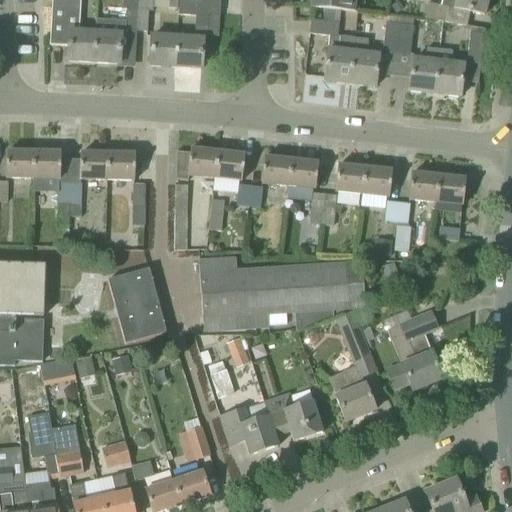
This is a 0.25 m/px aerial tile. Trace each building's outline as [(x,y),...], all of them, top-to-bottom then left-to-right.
[(67,63),(92,64),(94,34),(78,33),(79,0),(51,0),(49,47),(68,48),(67,63)] [(125,32),(135,33),(137,12),(137,0),(122,0),(122,11),(126,11),(125,22),(96,20),(95,34),(94,34),(92,64),(119,66),(119,51),(125,51),(125,32)] [(178,0),(168,0),(168,10),(177,10),(177,0),(179,0),(178,0)] [(177,10),(176,17),(195,18),(208,18),(208,15),(219,16),(220,3),(199,2),(186,1),(179,0),(177,0),(177,10)] [(310,0),(310,9),(310,10),(324,12),(323,22),(332,24),(333,12),(339,12),(355,14),(356,0),(310,0)] [(427,4),(424,19),(445,23),(448,8),(484,16),(487,0),(442,0),(441,7),(427,4)] [(146,33),(148,13),(137,12),(135,33),(146,33)] [(327,50),(324,79),(324,83),(349,86),(354,40),(336,38),(338,24),(339,12),(333,12),(332,24),(323,22),(310,21),(309,35),(329,38),(327,50)] [(208,18),(207,37),(218,37),(219,16),(208,15),(208,18)] [(382,52),(395,54),(398,26),(385,24),(382,52)] [(413,27),(398,26),(395,54),(410,55),(413,27)] [(451,52),(439,51),(434,96),(459,99),(463,67),(480,69),(484,30),(470,29),(466,62),(463,61),(462,66),(450,65),(451,52)] [(176,39),(151,37),(149,68),(174,69),(176,39)] [(176,39),(174,69),(201,71),(202,40),(176,39)] [(374,89),(378,56),(366,55),(367,41),(354,40),(349,86),(374,89)] [(408,93),(434,96),(439,51),(425,49),(424,62),(412,61),(408,93)] [(214,179),(217,153),(190,150),(189,154),(175,153),(175,181),(187,181),(188,176),(214,179)] [(5,180),(32,181),(33,153),(6,153),(5,180)] [(60,154),(33,153),(32,181),(59,181),(60,154)] [(244,156),(217,153),(214,179),(241,182),(244,156)] [(107,181),(107,155),(80,154),(79,181),(107,181)] [(107,155),(107,181),(134,182),(134,155),(107,155)] [(288,187),(290,161),(263,158),(261,184),(288,187)] [(290,161),(288,187),(314,191),(317,164),(290,161)] [(337,167),(334,193),(361,196),(364,170),(337,167)] [(391,172),(364,170),(361,196),(388,199),(391,172)] [(435,204),(438,178),(411,175),(408,201),(435,204)] [(438,178),(435,204),(462,207),(465,181),(438,178)] [(69,185),(58,185),(57,216),(69,216),(69,185)] [(81,185),(69,185),(69,216),(69,218),(80,218),(81,185)] [(132,186),(131,227),(131,251),(143,251),(143,227),(144,227),(145,186),(132,186)] [(236,208),(248,209),(248,208),(250,187),(238,186),(236,208)] [(186,251),(187,187),(174,187),(173,251),(186,251)] [(262,189),(250,187),(248,208),(260,209),(262,189)] [(308,225),(321,227),(324,196),(312,195),(308,225)] [(337,197),(324,196),(321,227),(333,228),(337,197)] [(211,202),(209,231),(220,232),(223,203),(211,202)] [(395,224),(398,204),(385,203),(383,223),(395,224)] [(395,224),(408,226),(410,205),(398,204),(395,224)] [(408,253),(410,230),(395,228),(392,251),(393,251),(408,253)] [(439,229),(438,241),(458,243),(459,231),(439,229)] [(374,240),(372,257),(389,259),(391,243),(374,240)] [(267,315),(285,314),(288,314),(293,313),(295,333),(334,317),(333,311),(347,310),(352,309),(360,309),(364,308),(364,307),(362,281),(361,263),(348,264),(344,264),(270,269),(235,271),(234,259),(198,261),(203,333),(268,328),(267,315)] [(0,366),(14,367),(14,362),(41,363),(43,322),(15,321),(15,317),(43,317),(44,266),(0,265),(0,366)] [(154,299),(156,299),(148,270),(107,281),(115,310),(117,309),(119,317),(117,317),(124,346),(166,335),(158,306),(156,307),(154,299)] [(337,319),(349,349),(357,369),(330,380),(337,397),(335,398),(345,423),(374,411),(361,378),(375,372),(372,364),(370,359),(364,343),(359,332),(352,313),(337,319)] [(400,364),(385,370),(394,390),(408,384),(412,392),(442,380),(431,354),(430,354),(423,335),(436,330),(430,315),(387,332),(400,364)] [(227,346),(232,359),(244,354),(239,341),(227,346)] [(160,345),(146,349),(149,361),(163,357),(160,345)] [(53,363),(66,360),(63,347),(50,350),(53,363)] [(213,352),(200,357),(204,369),(208,367),(211,376),(225,372),(222,363),(217,364),(213,352)] [(112,361),(116,377),(131,373),(127,357),(112,361)] [(94,376),(90,358),(75,362),(80,380),(94,376)] [(321,433),(311,402),(293,408),(289,395),(264,403),(264,405),(263,405),(267,417),(274,438),(290,433),(293,443),(321,433)] [(243,412),(243,410),(219,418),(229,448),(244,444),(249,457),(277,448),(274,438),(267,417),(263,405),(243,412)] [(59,480),(51,431),(50,431),(48,416),(28,419),(30,435),(28,435),(32,460),(44,458),(48,481),(59,480)] [(74,427),(51,431),(59,480),(82,476),(74,427)] [(200,429),(187,433),(196,462),(209,458),(210,458),(201,429),(200,429)] [(134,437),(133,443),(138,448),(143,448),(148,445),(148,439),(145,435),(139,434),(134,437)] [(124,443),(103,449),(108,468),(129,463),(124,443)] [(0,485),(24,484),(23,475),(22,465),(21,449),(0,450),(0,485)] [(131,467),(135,481),(152,477),(149,463),(131,467)] [(103,511),(132,511),(125,473),(112,476),(115,494),(100,497),(103,511)] [(172,482),(180,507),(209,498),(202,473),(172,482)] [(69,486),(74,511),(103,511),(100,497),(96,480),(69,486)] [(425,494),(432,511),(479,511),(475,500),(464,504),(455,481),(425,494)] [(164,511),(180,507),(172,482),(145,491),(151,511),(164,511)] [(27,511),(56,511),(53,488),(49,489),(48,484),(24,487),(25,493),(27,511)] [(27,511),(25,493),(10,494),(0,495),(0,511),(27,511)] [(407,511),(404,502),(379,511),(407,511)]
